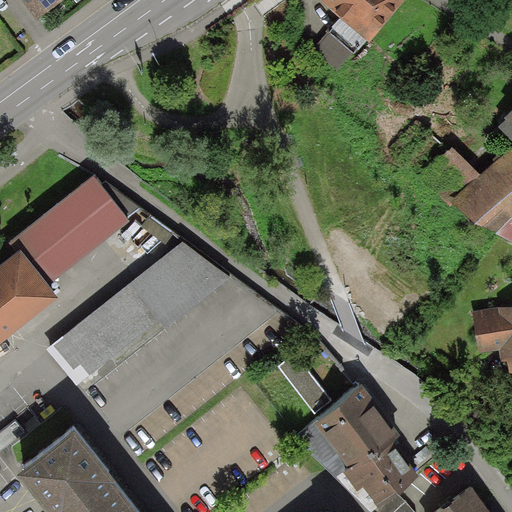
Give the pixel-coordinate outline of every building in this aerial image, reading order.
[(31,0),(38,9),(51,0),(31,0)] [(333,0),(343,8),(369,31),(399,0),(333,0)] [(337,68),(369,31),(343,8),(327,26),(330,29),(314,48),(337,68)] [(511,110),(499,123),(511,134),(511,110)] [(511,148),(452,199),(473,216),(500,229),(511,217),(511,148)] [(0,265),(0,335),(56,291),(47,280),(135,211),(95,174),(11,239),(19,251),(0,265)] [(511,217),(500,229),(511,235),(511,217)] [(179,244),(52,346),(77,379),(159,313),(166,323),(200,296),(223,323),(255,299),(179,244)] [(511,307),(479,312),(484,345),(510,342),(511,356),(511,307)] [(298,351),(278,367),(313,412),(334,396),(298,351)] [(360,381),(319,416),(354,464),(391,438),(398,432),(360,381)] [(16,416),(0,429),(0,450),(1,452),(28,430),(16,416)] [(75,423),(23,464),(59,511),(63,509),(64,511),(140,511),(109,473),(113,469),(75,423)] [(391,438),(354,464),(382,502),(419,472),(391,438)] [(491,511),(473,485),(433,511),(491,511)] [(398,491),(376,510),(378,511),(415,511),(418,510),(398,491)]
